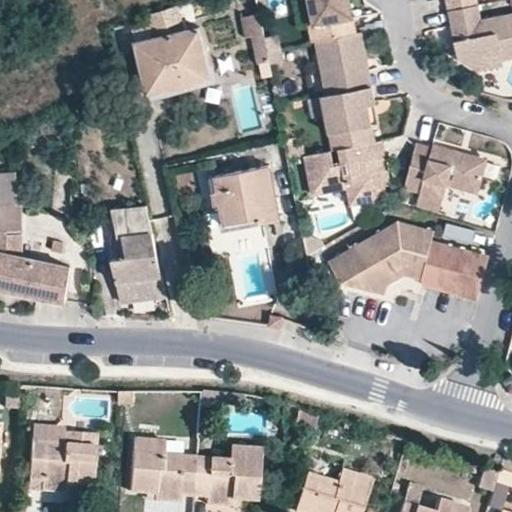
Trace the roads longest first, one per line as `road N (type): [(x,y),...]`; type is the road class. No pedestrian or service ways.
road 1 (tertiary): [(0,335),(257,355),(467,416)]
road 2 (unknown): [(116,343),(83,77),(102,55)]
road 3 (residential): [(511,122),(442,100),(423,84),(400,0)]
road 4 (residential): [(467,416),(511,255)]
